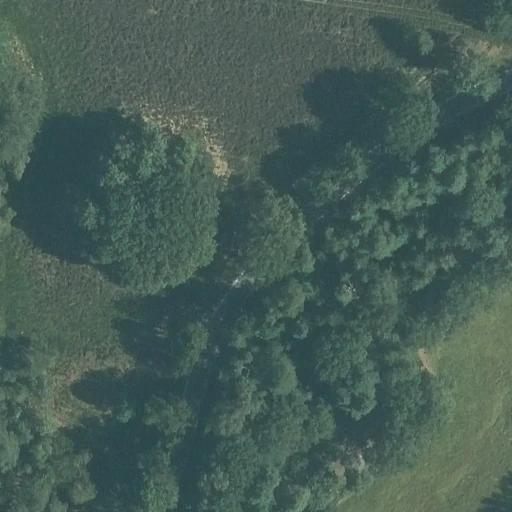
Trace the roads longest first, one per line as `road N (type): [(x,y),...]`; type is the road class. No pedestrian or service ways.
road 1 (tertiary): [(150,511),(180,449),(204,356),(255,274),(375,161),(511,82)]
road 2 (track): [(511,31),(321,0)]
